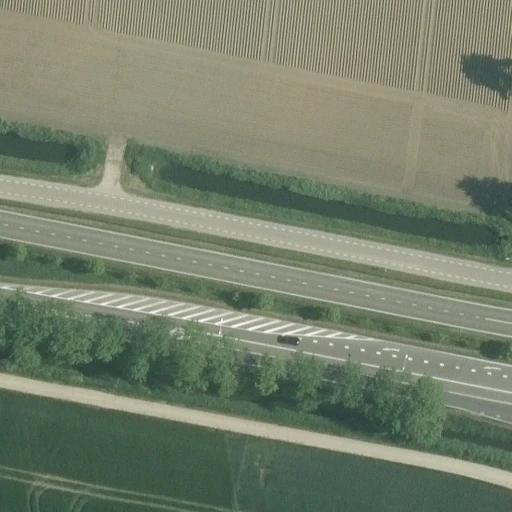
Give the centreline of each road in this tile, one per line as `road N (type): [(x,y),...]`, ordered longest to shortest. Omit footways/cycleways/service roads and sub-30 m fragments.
road 1 (unclassified): [(0,380),(511,480)]
road 2 (unclassified): [(511,283),(0,187)]
road 3 (primary): [(69,317),(511,412)]
road 4 (primary): [(511,388),(193,327),(69,317)]
